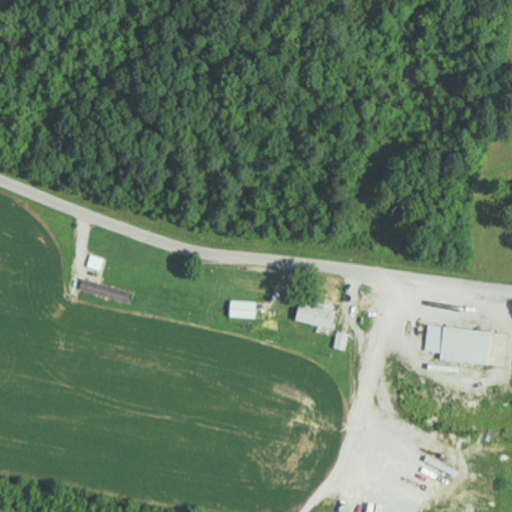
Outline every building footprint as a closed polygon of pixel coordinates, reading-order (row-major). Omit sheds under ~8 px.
[(129,302),(132,292),(84,279),(81,290),(129,302)] [(231,317),(257,318),(258,301),(232,300),(231,317)] [(298,322),(334,327),(337,306),(301,301),(298,322)] [(427,351),(444,353),(443,360),(490,366),(495,332),(430,324),(427,351)] [(336,348),(347,350),(350,334),(338,332),(336,348)]
